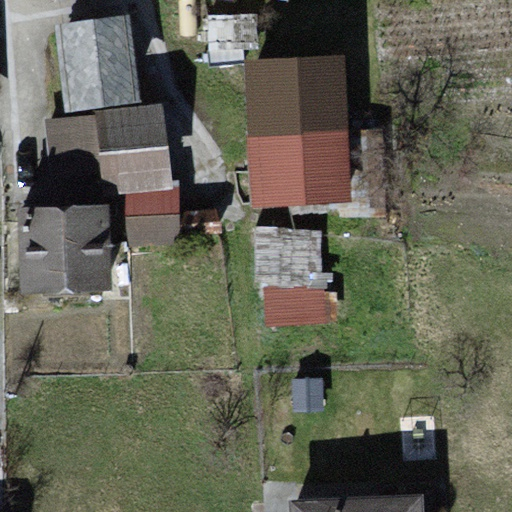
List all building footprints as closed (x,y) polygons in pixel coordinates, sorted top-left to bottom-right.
[(47,0),(50,14),(123,1),(122,0),(47,0)] [(230,0),(144,0),(145,0),(230,9),(230,0)] [(91,121),(140,115),(131,25),(58,36),(68,124),(91,121)] [(342,65),(241,70),(247,208),(348,203),(342,65)] [(140,115),(91,121),(102,206),(127,203),(173,198),(163,112),(140,115)] [(173,198),(127,203),(128,255),(178,254),(173,198)] [(113,218),(22,221),(25,295),(115,292),(113,218)] [(263,318),(328,317),(326,221),(260,222),(263,318)] [(423,511),(423,500),(295,502),(295,511),(423,511)]
